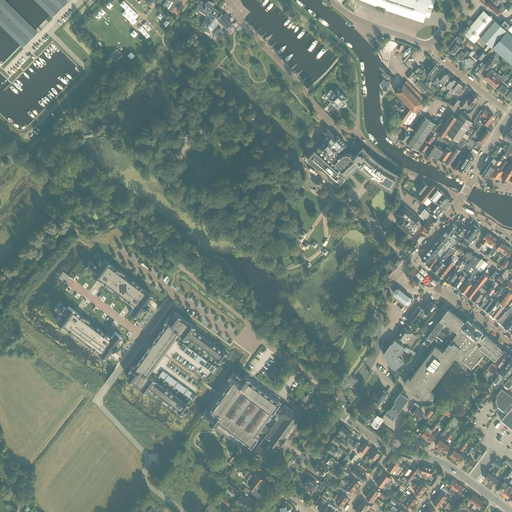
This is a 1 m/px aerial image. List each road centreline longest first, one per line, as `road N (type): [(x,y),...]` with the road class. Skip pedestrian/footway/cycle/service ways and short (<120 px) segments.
road 1 (residential): [(410,259),(195,73)]
road 2 (residential): [(173,293),(119,368),(102,378),(97,397),(146,456),(145,483),(184,511)]
road 3 (unclassified): [(358,134),(327,119),(227,0)]
road 4 (secondary): [(344,400),(376,352),(378,305),(398,272)]
road 5 (track): [(61,206),(94,227),(118,220),(178,265)]
road 6 (unclassified): [(460,198),(394,166),(358,134)]
